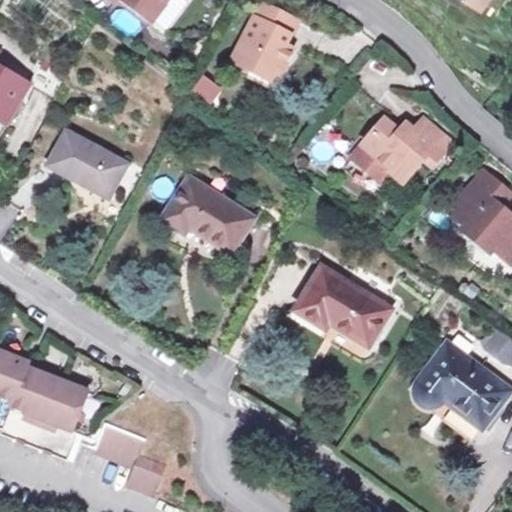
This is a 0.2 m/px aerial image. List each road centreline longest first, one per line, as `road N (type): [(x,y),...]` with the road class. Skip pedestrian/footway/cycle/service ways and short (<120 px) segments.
road 1 (residential): [(0,259),(207,396)]
road 2 (residential): [(511,156),(450,105),(419,54),(377,13),(349,0)]
road 3 (residential): [(207,396),(364,511)]
road 4 (residential): [(149,511),(0,451)]
road 5 (residential): [(252,511),(214,483),(207,396)]
